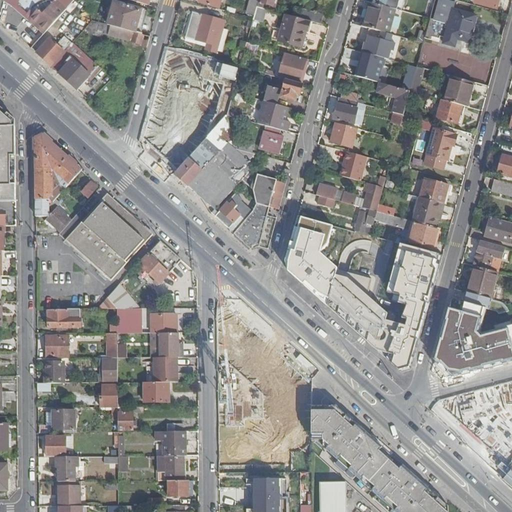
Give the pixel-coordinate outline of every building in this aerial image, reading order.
[(5,0),(4,5),(11,6),(13,3),(31,19),(45,32),(74,0),(5,0)] [(220,0),(200,0),(200,3),(219,8),(220,0)] [(258,3),(258,0),(250,0),(247,12),(255,14),(257,8),(258,3)] [(420,0),(411,0),(410,7),(423,10),(425,3),(420,2),(420,0)] [(425,34),(425,35),(440,40),(441,37),(444,38),(442,44),(454,47),(456,40),(468,43),(476,16),(453,10),(456,1),(453,0),(438,0),(434,16),(430,15),(429,20),(425,34)] [(487,0),(486,6),(496,9),(498,0),(487,0)] [(107,26),(135,33),(135,31),(142,10),(114,2),(107,26)] [(364,27),(388,33),(394,10),(370,3),(364,27)] [(253,19),(253,20),(262,23),(266,10),(257,8),(255,14),(253,19)] [(142,10),(135,31),(142,33),(148,12),(142,10)] [(301,10),(299,19),(310,22),(321,25),(323,16),(301,10)] [(193,13),(189,28),(221,37),(225,22),(193,13)] [(299,19),(285,15),(278,42),(299,49),(304,33),(306,34),(310,22),(299,19)] [(28,22),(43,35),(45,32),(31,19),(28,22)] [(101,37),(102,33),(104,25),(92,21),(82,32),(101,37)] [(150,37),(135,33),(107,26),(104,25),(102,33),(141,45),(141,46),(147,48),(150,37)] [(216,53),(221,37),(189,28),(186,39),(207,44),(206,48),(206,51),(216,53)] [(420,32),(417,42),(423,43),(425,35),(425,34),(420,32)] [(50,39),(36,54),(51,67),(72,44),(64,37),(57,45),(50,39)] [(207,44),(186,39),(185,42),(206,48),(207,44)] [(72,43),(72,44),(51,67),(77,90),(93,73),(95,74),(101,68),(72,43)] [(247,44),(245,51),(256,54),(258,47),(247,44)] [(392,49),(387,69),(406,74),(412,54),(392,49)] [(200,82),(207,59),(189,54),(182,77),(200,82)] [(279,79),(287,81),(299,84),(306,60),(285,54),(279,79)] [(240,68),(232,66),(229,77),(230,77),(228,85),(235,87),(240,68)] [(409,91),(417,93),(423,69),(416,67),(411,85),(409,91)] [(196,107),(203,83),(200,82),(182,77),(179,76),(172,100),(196,107)] [(473,83),(451,77),(444,101),(462,106),(467,107),(473,83)] [(299,84),(287,81),(284,92),(268,88),(265,102),(277,105),(279,99),(295,103),(297,96),(300,96),(303,85),(299,84)] [(399,88),(379,83),(377,93),(398,99),(396,106),(394,105),(392,113),(393,113),(403,116),(409,91),(399,88)] [(401,83),(399,88),(409,91),(411,85),(401,83)] [(343,91),(341,99),(356,103),(358,95),(343,91)] [(200,108),(196,107),(172,100),(165,98),(161,113),(188,121),(189,120),(200,108)] [(356,103),(341,99),(339,98),(334,118),(359,125),(364,105),(356,103)] [(444,101),(442,100),(437,118),(458,124),(462,106),(444,101)] [(286,119),(289,109),(264,102),(258,125),(266,127),(280,131),(287,133),(290,124),(282,121),(284,118),(286,119)] [(222,106),(220,114),(227,116),(229,107),(222,106)] [(196,126),(209,111),(200,108),(189,120),(196,126)] [(201,130),(208,136),(227,116),(220,114),(217,113),(201,130)] [(403,116),(393,113),(391,123),(400,125),(403,116)] [(200,145),(206,150),(210,153),(230,131),(227,116),(208,136),(200,145)] [(410,118),(403,116),(400,125),(407,127),(410,118)] [(167,131),(176,135),(181,124),(172,120),(167,131)] [(336,125),(331,142),(352,148),(356,131),(336,125)] [(280,131),(266,127),(260,149),(279,154),(283,138),(279,137),(280,131)] [(425,164),(442,169),(445,159),(447,159),(451,145),(453,146),(456,136),(434,130),(425,164)] [(178,169),(193,153),(175,136),(160,153),(178,169)] [(55,200),(80,171),(43,137),(36,141),(36,218),(49,218),(50,206),(55,200)] [(232,141),(234,149),(249,153),(251,146),(232,141)] [(215,210),(242,180),(251,170),(254,167),(248,162),(255,155),(249,153),(234,149),(232,148),(228,144),(215,158),(222,164),(196,193),(215,210)] [(201,156),(206,150),(200,145),(195,151),(201,156)] [(329,154),(348,159),(349,153),(330,148),(329,154)] [(174,174),(189,187),(209,164),(201,156),(195,151),(193,153),(178,169),(174,174)] [(343,168),(341,176),(359,181),(365,157),(349,153),(348,159),(345,168),(343,168)] [(502,175),(501,181),(511,184),(511,158),(503,157),(498,174),(502,175)] [(222,164),(215,158),(209,164),(189,187),(196,193),(222,164)] [(269,208),(276,182),(277,181),(257,175),(251,170),(242,180),(254,191),(254,192),(256,204),(252,211),(249,208),(229,230),(234,234),(250,249),(258,246),(269,208)] [(383,188),(386,179),(380,177),(377,186),(383,188)] [(425,179),(420,198),(441,203),(443,204),(448,185),(425,179)] [(511,184),(501,181),(495,179),(492,191),(511,196),(511,184)] [(387,181),(385,188),(393,190),(395,183),(387,181)] [(269,208),(279,210),(286,184),(276,182),(269,208)] [(91,183),(83,193),(89,199),(98,189),(91,183)] [(346,192),(343,202),(362,208),(376,212),(377,212),(383,188),(377,186),(368,183),(367,189),(370,189),(367,201),(358,198),(358,195),(346,192)] [(319,185),(317,195),(336,200),(339,190),(319,185)] [(229,230),(249,208),(241,202),(243,199),(236,193),(215,217),(229,230)] [(392,196),(384,194),(381,205),(389,207),(392,196)] [(112,200),(107,195),(100,203),(101,204),(109,203),(112,200)] [(420,198),(414,222),(434,228),(441,203),(420,198)] [(47,221),(61,234),(72,222),(57,209),(59,204),(55,200),(50,206),(49,218),(47,221)] [(101,204),(100,203),(65,242),(110,283),(152,235),(146,230),(145,232),(142,230),(144,228),(130,216),(128,218),(124,214),(126,212),(123,209),(121,211),(119,209),(120,207),(112,200),(109,203),(101,204)] [(370,236),(376,212),(362,208),(361,213),(360,212),(355,232),(370,236)] [(407,220),(380,213),(378,221),(405,228),(407,220)] [(489,218),(484,236),(501,241),(501,240),(511,243),(511,237),(511,225),(506,224),(506,223),(489,218)] [(325,224),(315,221),(312,229),(322,232),(325,224)] [(414,222),(411,221),(406,240),(434,247),(439,229),(434,228),(414,222)] [(404,245),(370,236),(363,260),(385,266),(386,261),(371,256),(375,243),(382,245),(381,248),(402,254),(404,245)] [(315,257),(326,261),(339,264),(340,262),(345,244),(321,238),(315,257)] [(474,266),(498,272),(504,247),(481,241),(474,266)] [(161,243),(142,264),(145,267),(143,269),(159,284),(182,261),(161,243)] [(442,255),(416,248),(411,264),(405,262),(402,271),(403,271),(426,278),(431,259),(440,262),(442,255)] [(311,274),(312,272),(297,260),(296,262),(287,254),(283,269),(290,275),(286,280),(305,295),(306,292),(311,274)] [(363,260),(361,271),(382,277),(385,266),(363,260)] [(306,292),(330,299),(332,292),(339,264),(326,261),(322,276),(311,274),(306,292)] [(339,264),(332,292),(333,292),(345,295),(353,266),(340,262),(339,264)] [(467,292),(473,294),(490,299),(498,272),(474,266),(467,292)] [(426,278),(403,271),(396,295),(420,302),(427,278),(426,278)] [(119,289),(98,310),(117,310),(129,310),(130,310),(135,304),(119,289)] [(345,295),(333,292),(330,302),(332,303),(331,307),(347,311),(350,297),(345,295)] [(488,305),(498,308),(500,301),(490,299),(473,294),(463,328),(481,332),(488,305)] [(507,311),(509,304),(500,301),(498,308),(498,309),(507,311)] [(382,302),(377,321),(398,326),(403,307),(382,302)] [(228,355),(236,362),(262,334),(231,305),(228,308),(228,318),(227,318),(227,323),(228,323),(228,355)] [(418,309),(407,306),(392,344),(403,348),(406,342),(408,339),(414,321),(420,323),(422,322),(425,311),(418,309)] [(81,328),(80,310),(68,311),(68,313),(48,313),(48,328),(81,328)] [(117,310),(117,326),(129,326),(129,310),(117,310)] [(160,334),(177,334),(176,316),(150,316),(150,334),(160,334)] [(117,334),(140,335),(140,326),(129,326),(117,326),(117,334)] [(370,326),(365,340),(373,342),(377,328),(370,326)] [(444,329),(441,340),(457,344),(456,349),(474,354),(479,339),(444,329)] [(511,329),(500,333),(505,352),(511,350),(511,329)] [(110,335),(107,335),(107,359),(117,359),(117,334),(110,335)] [(160,358),(183,358),(183,350),(179,350),(178,345),(179,334),(177,334),(160,334),(160,358)] [(68,359),(68,335),(46,335),(46,359),(68,359)] [(483,354),(487,367),(495,365),(492,351),(483,354)] [(104,384),(118,384),(118,366),(117,359),(107,359),(103,359),(104,384)] [(47,384),(51,384),(62,384),(74,384),(74,372),(62,372),(62,362),(47,362),(47,384)] [(286,373),(288,371),(279,363),(261,383),(275,395),(280,395),(294,380),(286,373)] [(185,378),(185,364),(167,364),(167,366),(167,378),(185,378)] [(232,385),(230,401),(236,401),(250,385),(233,370),(225,379),(232,385)] [(286,373),(294,380),(296,378),(288,371),(286,373)] [(47,384),(37,384),(37,385),(38,392),(51,392),(51,384),(47,384)] [(169,384),(144,384),(145,403),(169,403),(169,384)] [(101,399),(100,408),(112,408),(118,408),(118,399),(115,399),(115,390),(113,390),(113,386),(102,386),(102,399),(101,399)] [(271,401),(248,401),(248,426),(271,425),(271,401)] [(474,405),(448,412),(472,433),(486,419),(474,405)] [(449,511),(449,509),(335,406),(311,406),(311,437),(393,511),(449,511)] [(125,408),(118,408),(118,420),(118,433),(133,433),(133,414),(133,408),(125,408)] [(41,434),(74,433),(74,430),(75,430),(75,412),(53,412),(53,414),(53,428),(47,429),(40,429),(41,434)] [(511,418),(507,414),(489,435),(507,451),(511,445),(511,418)] [(8,424),(0,424),(0,451),(8,451),(8,447),(8,435),(8,424)] [(275,436),(275,435),(276,425),(271,425),(248,426),(234,426),(234,435),(234,451),(251,451),(262,451),(262,436),(275,436)] [(276,425),(275,435),(301,435),(301,425),(276,425)] [(186,433),(183,433),(168,433),(156,433),(156,443),(163,443),(163,458),(184,457),(186,457),(186,433)] [(46,449),(46,458),(56,458),(66,458),(65,438),(46,438),(46,446),(46,449)] [(251,455),(234,455),(231,455),(232,468),(274,467),(274,455),(251,455)] [(163,458),(152,458),(152,461),(158,461),(158,482),(168,482),(184,482),(184,457),(163,458)] [(66,458),(56,458),(56,469),(58,469),(58,483),(76,483),(75,469),(79,466),(79,458),(66,458)] [(105,471),(118,471),(118,458),(113,458),(105,458),(105,471)] [(118,458),(118,471),(118,473),(127,473),(127,458),(124,458),(118,458)] [(253,511),(280,511),(280,480),(253,480),(253,511)] [(184,482),(168,482),(169,498),(170,497),(170,502),(179,501),(179,498),(189,498),(189,482),(184,482)] [(56,500),(56,508),(60,508),(81,508),(80,487),(58,487),(59,496),(59,500),(56,500)] [(344,511),(345,487),(319,487),(318,511),(344,511)]
